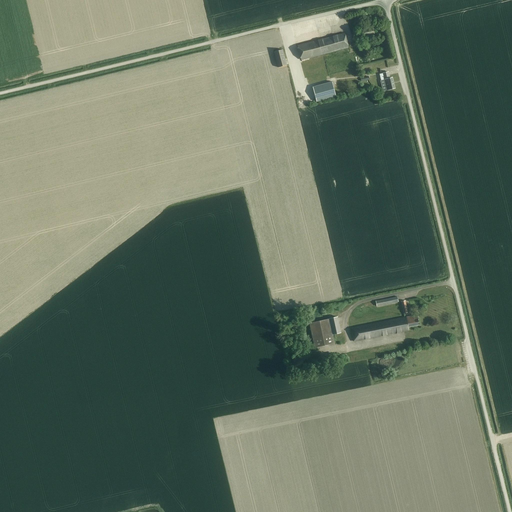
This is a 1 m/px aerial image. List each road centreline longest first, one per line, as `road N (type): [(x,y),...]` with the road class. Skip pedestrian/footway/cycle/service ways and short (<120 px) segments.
road 1 (unclassified): [(508,511),(385,0)]
road 2 (unclassified): [(0,92),(385,0)]
